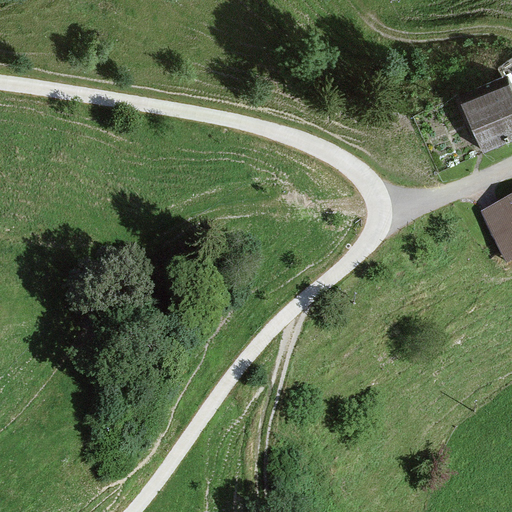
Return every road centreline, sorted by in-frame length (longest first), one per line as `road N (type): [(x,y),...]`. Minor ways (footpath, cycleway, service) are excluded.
road 1 (track): [(0,85),(269,128),(332,150),(418,212)]
road 2 (track): [(138,511),(275,340),(418,212)]
road 3 (track): [(274,511),(278,419),(310,308)]
